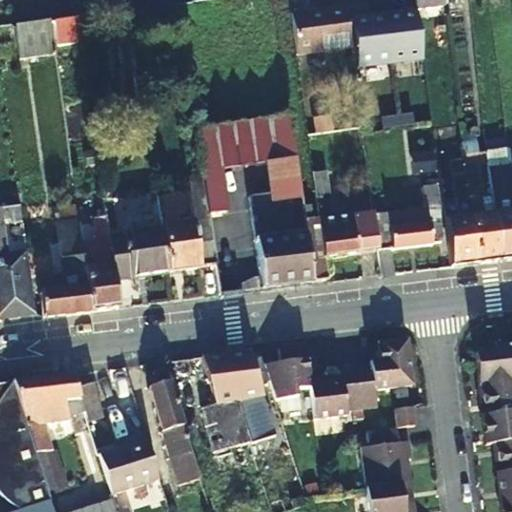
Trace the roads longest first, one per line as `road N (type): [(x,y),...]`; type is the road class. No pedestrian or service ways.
road 1 (residential): [(0,357),(434,301)]
road 2 (residential): [(434,301),(459,511)]
